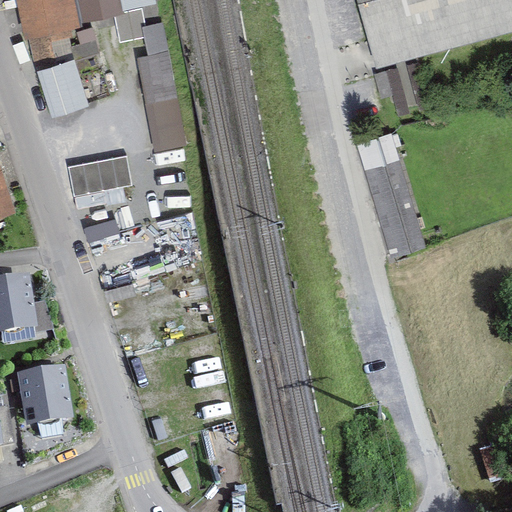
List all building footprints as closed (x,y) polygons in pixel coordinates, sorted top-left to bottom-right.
[(121,0),(18,0),(27,45),(78,35),(75,21),(123,11),(121,0)] [(511,0),(358,0),(376,65),(511,27),(511,0)] [(94,23),(78,27),(85,50),(100,45),(94,23)] [(139,60),(154,151),(182,146),(167,55),(139,60)] [(408,57),(376,69),(385,94),(393,91),(401,112),(425,104),(408,57)] [(78,60),(41,71),(54,117),(92,106),(78,60)] [(391,256),(426,246),(425,242),(394,139),(392,132),(357,142),(391,256)] [(0,214),(17,209),(0,157),(0,214)] [(124,157),(69,168),(76,197),(130,186),(124,157)] [(119,214),(87,223),(91,236),(122,227),(119,214)] [(31,278),(0,282),(0,333),(38,327),(31,278)] [(66,368),(21,377),(30,428),(75,420),(66,368)] [(2,392),(0,392),(0,447),(12,445),(2,392)]
